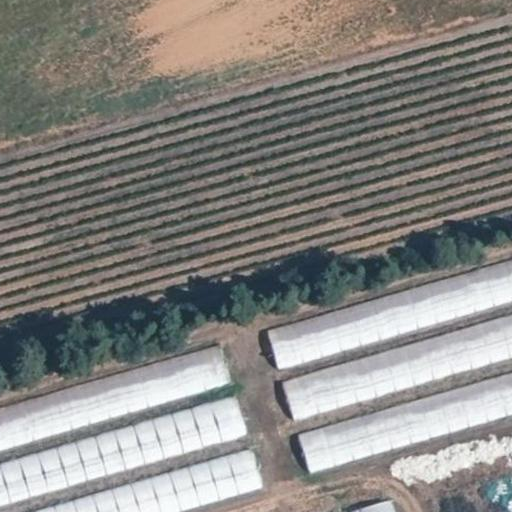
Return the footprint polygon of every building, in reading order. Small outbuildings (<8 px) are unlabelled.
[(277,366),(511,302),(511,260),(266,328),(277,366)] [(511,318),(281,376),(291,413),(511,358),(511,318)] [(0,406),(0,447),(231,384),(220,346),(0,406)] [(476,384),(298,433),(309,470),(511,413),(511,376),(476,386),(476,384)] [(237,401),(0,459),(0,500),(246,439),(237,401)] [(253,453),(12,511),(183,511),(263,493),(253,453)] [(362,511),(403,511),(400,498),(362,507),(362,511)]
